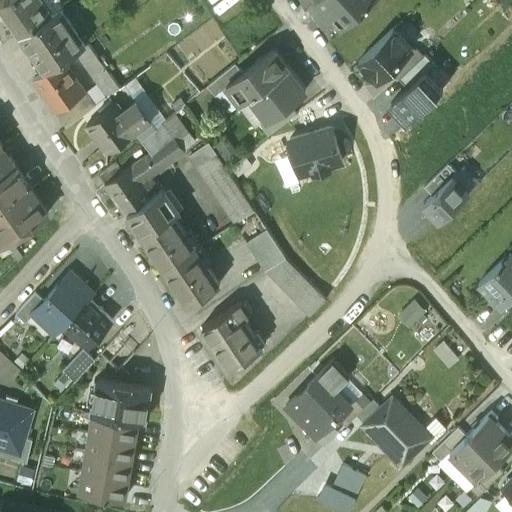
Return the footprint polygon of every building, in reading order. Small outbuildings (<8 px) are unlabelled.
[(3,0),(0,2),(0,4),(20,33),(53,11),(45,0),(3,0)] [(316,0),(314,2),(324,12),(325,11),(342,30),(374,0),(316,0)] [(53,11),(20,33),(45,71),(63,59),(78,49),(84,44),(59,7),(53,11)] [(388,69),(411,47),(393,28),(358,60),(376,80),(388,69)] [(90,41),(84,44),(78,49),(108,95),(120,86),(90,41)] [(417,47),(411,47),(388,69),(397,79),(398,77),(423,54),(417,47)] [(250,96),(288,67),(274,48),(242,72),(226,84),(227,86),(240,103),(250,96)] [(423,54),(398,77),(407,86),(425,70),(425,71),(434,63),(425,52),(423,54)] [(86,91),(63,59),(45,71),(34,78),(58,111),(86,91)] [(226,84),(242,72),(235,62),(207,85),(215,96),(227,86),(226,84)] [(266,118),(289,101),(305,89),(288,67),(250,96),(266,117),(266,118)] [(425,70),(407,86),(390,103),(408,122),(443,89),(425,71),(425,70)] [(96,104),(86,91),(58,111),(68,125),(96,104)] [(268,133),(296,111),(289,101),(266,118),(266,117),(259,122),(268,133)] [(106,151),(135,131),(136,130),(125,115),(117,104),(88,124),(106,151)] [(125,115),(136,130),(135,131),(141,139),(155,128),(139,105),(125,115)] [(331,126),(290,137),(300,171),(313,167),(315,171),(331,166),(331,163),(340,160),(331,126)] [(0,174),(14,165),(2,147),(0,148),(0,174)] [(133,166),(140,176),(157,165),(153,159),(157,156),(154,151),(133,166)] [(197,165),(235,222),(255,209),(217,152),(197,165)] [(98,174),(105,184),(123,172),(115,160),(98,174)] [(449,162),(417,193),(440,217),(472,186),(449,162)] [(0,210),(31,190),(14,165),(0,174),(0,210)] [(123,172),(105,184),(126,214),(128,213),(153,196),(140,176),(133,166),(123,172)] [(166,187),(153,196),(128,213),(165,268),(196,248),(174,215),(181,210),(166,187)] [(47,215),(31,190),(0,210),(0,245),(0,246),(47,215)] [(266,269),(286,256),(267,228),(248,241),(266,269)] [(219,283),(196,248),(165,268),(188,304),(219,283)] [(511,253),(511,252),(478,284),(501,307),(511,296),(511,253)] [(265,269),(309,315),(326,298),(286,256),(266,269),(265,269)] [(55,335),(64,326),(88,299),(93,294),(70,272),(44,300),(32,314),(33,315),(55,335)] [(32,314),(44,300),(35,292),(15,314),(25,324),(33,315),(32,314)] [(64,326),(87,347),(112,321),(88,299),(64,326)] [(398,314),(408,324),(423,309),(413,299),(398,314)] [(262,346),(243,318),(249,314),(240,301),(202,327),(230,368),(262,346)] [(58,382),(66,389),(93,359),(83,350),(64,371),(66,373),(58,382)] [(289,405),(287,408),(317,439),(339,418),(351,406),(349,404),(335,391),(348,378),(332,361),(288,404),(289,405)] [(92,413),(138,421),(138,422),(144,423),(149,388),(98,380),(92,413)] [(355,398),(349,404),(351,406),(339,418),(345,424),(364,406),(355,398)] [(382,408),(366,423),(364,425),(400,464),(426,439),(419,432),(423,429),(393,398),(382,408)] [(374,399),(358,414),(366,423),(382,408),(374,399)] [(0,446),(13,451),(11,458),(26,463),(32,440),(24,437),(32,410),(0,400),(0,446)] [(466,435),(449,451),(464,465),(502,428),(495,420),(498,418),(491,410),(466,435)] [(125,500),(138,422),(138,421),(92,413),(79,492),(125,500)] [(432,451),(440,460),(449,451),(466,435),(458,426),(432,451)] [(502,428),(464,465),(477,480),(495,463),(511,445),(511,431),(511,432),(509,435),(502,428)] [(495,463),(477,480),(469,488),(477,496),(503,471),(495,463)]
